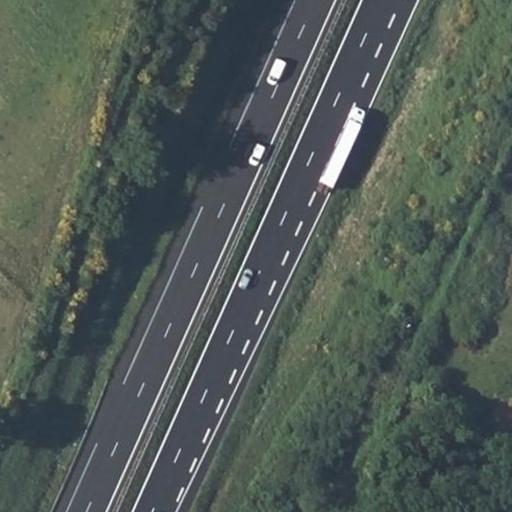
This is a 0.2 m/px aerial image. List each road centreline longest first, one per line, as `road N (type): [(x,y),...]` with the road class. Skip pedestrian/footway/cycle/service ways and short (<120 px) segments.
road 1 (motorway): [(318,0),(88,511)]
road 2 (motorway): [(153,511),(382,0)]
